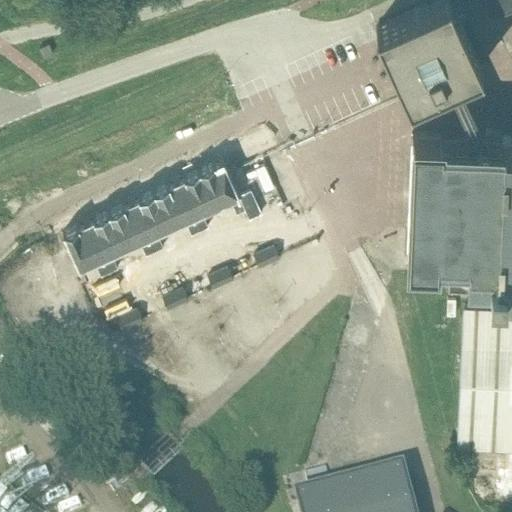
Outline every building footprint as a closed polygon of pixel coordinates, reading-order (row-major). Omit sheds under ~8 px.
[(434,0),(376,27),(409,100),(481,67),(451,0),(434,0)] [(511,0),(483,0),(492,18),(511,8),(511,0)] [(449,259),(448,273),(495,274),(495,281),(511,281),(511,136),(502,136),(502,139),(440,137),(440,134),(412,133),(411,152),(407,257),(435,259),(435,258),(449,259)] [(223,158),(199,169),(216,206),(230,199),(237,213),(245,209),(249,217),(261,212),(259,207),(251,189),(239,194),(223,158)] [(199,169),(177,179),(200,230),(208,226),(202,212),(216,206),(199,169)] [(177,179),(154,190),(171,226),(185,220),(191,234),(200,230),(177,179)] [(154,190),(131,200),(154,250),(163,247),(157,233),(171,226),(154,190)] [(131,200),(109,210),(125,247),(140,240),(146,254),(154,250),(131,200)] [(109,210),(86,220),(109,271),(118,267),(111,253),(125,247),(109,210)] [(109,271),(86,220),(63,231),(79,268),(94,261),(101,275),(109,271)] [(254,254),(259,266),(279,257),(274,245),(254,254)] [(227,266),(217,271),(223,282),(233,278),(227,266)] [(223,282),(217,271),(207,275),(213,287),(223,282)] [(182,286),(172,291),(178,302),(188,298),(182,286)] [(178,302),(172,291),(162,295),(168,307),(178,302)] [(457,443),(511,445),(511,305),(463,303),(457,443)] [(137,307),(127,312),(132,323),(142,319),(137,307)] [(132,323),(127,312),(117,316),(122,328),(132,323)] [(72,356),(71,381),(97,382),(98,357),(72,356)] [(297,501),(299,511),(418,511),(420,511),(411,477),(402,480),(400,474),(332,492),(325,466),(305,471),(312,497),(297,501)]
